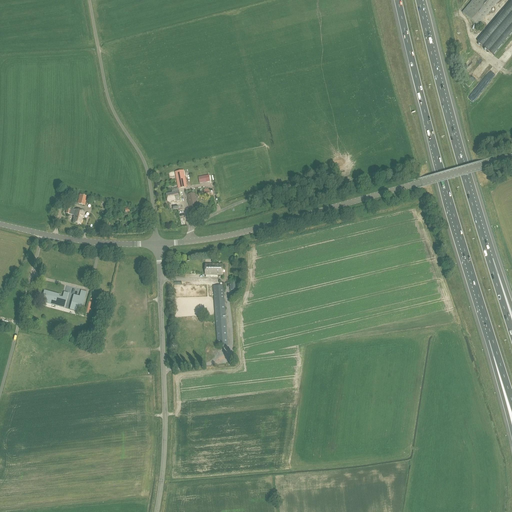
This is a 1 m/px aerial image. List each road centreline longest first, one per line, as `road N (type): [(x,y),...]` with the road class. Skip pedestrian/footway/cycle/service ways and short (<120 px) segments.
road 1 (motorway): [(395,0),(492,338)]
road 2 (tertiary): [(190,241),(511,155)]
road 3 (motorway): [(488,259),(419,0)]
road 4 (unclassified): [(157,511),(167,417),(157,244)]
road 5 (unclassified): [(157,244),(147,178),(109,112),(89,0)]
road 6 (tertiary): [(157,244),(72,240),(0,224)]
road 7 (unclassified): [(190,241),(195,222),(301,181)]
